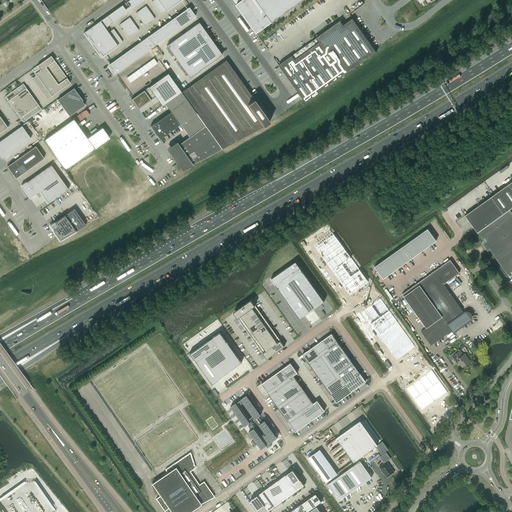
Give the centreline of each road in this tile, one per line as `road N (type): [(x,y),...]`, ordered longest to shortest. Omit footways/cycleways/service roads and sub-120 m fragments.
road 1 (motorway): [(511,48),(75,302)]
road 2 (motorway): [(87,316),(511,69)]
road 3 (unclassified): [(93,65),(166,168),(152,178),(60,49),(63,37)]
road 4 (unclassified): [(247,380),(333,319),(381,383),(292,446)]
road 5 (unclassified): [(219,0),(287,96),(273,106),(197,0)]
road 6 (unclassified): [(0,175),(45,238),(30,249),(0,206)]
road 7 (unknown): [(455,425),(377,314)]
road 8 (unclassified): [(511,311),(440,211)]
